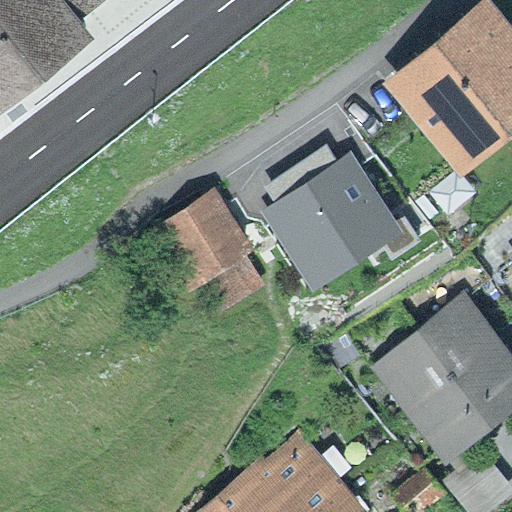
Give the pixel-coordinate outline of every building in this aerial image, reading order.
[(0,0),(0,84),(67,31),(53,14),(69,0),(0,0)] [(511,28),(493,6),(402,83),(457,148),(511,101),(511,28)] [(313,264),(382,218),(347,167),(345,169),(331,149),(310,163),(323,183),(279,212),(313,264)] [(195,272),(244,240),(212,193),(164,225),(195,272)] [(422,333),(478,404),(511,377),(511,366),(461,302),(422,333)] [(384,362),(441,434),(478,404),(422,333),(384,362)] [(294,441),(224,498),(234,511),(342,511),(349,507),(294,441)] [(420,470),(400,487),(418,508),(438,491),(420,470)] [(234,511),(224,498),(206,511),(234,511)]
